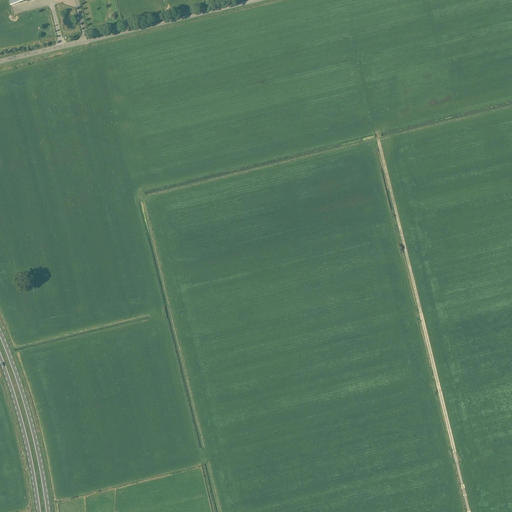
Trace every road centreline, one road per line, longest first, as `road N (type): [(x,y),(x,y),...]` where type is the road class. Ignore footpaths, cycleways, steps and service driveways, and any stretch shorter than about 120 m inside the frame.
road 1 (track): [(376,135),(468,511)]
road 2 (unclassified): [(0,61),(260,0)]
road 3 (primary): [(48,511),(38,450),(0,333)]
road 4 (primary): [(0,356),(39,511)]
